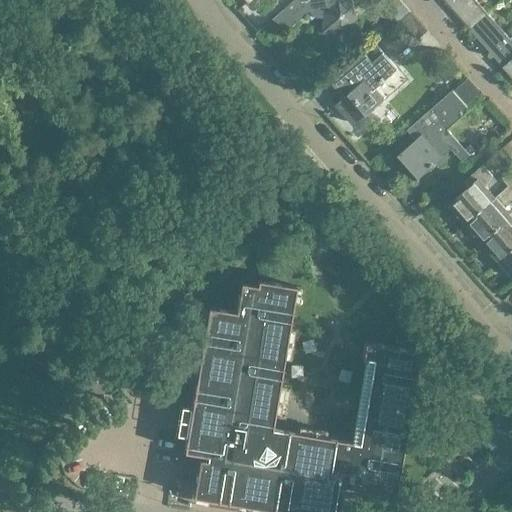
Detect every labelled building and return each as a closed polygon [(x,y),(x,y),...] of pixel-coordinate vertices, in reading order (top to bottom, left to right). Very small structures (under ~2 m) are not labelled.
[(292,0),(273,17),(288,28),(314,6),(319,12),(321,10),(324,13),(322,31),(337,33),(352,49),(365,37),(353,23),(357,20),(352,0),(292,0)] [(398,21),(401,18),(409,10),(399,0),(393,0),(388,4),(396,12),(393,15),(398,21)] [(443,0),(469,28),(487,13),(475,0),(443,0)] [(418,38),(427,30),(409,10),(401,18),(418,38)] [(511,76),(511,40),(487,13),(469,28),(511,76)] [(373,60),(365,51),(329,83),(342,96),(335,103),(355,124),(385,97),(376,87),(387,76),(384,74),(394,65),(382,52),(373,60)] [(469,109),(452,89),(408,129),(416,139),(399,154),(410,166),(417,166),(424,173),(452,147),(441,134),(469,109)] [(511,138),(503,147),(510,155),(511,153),(511,138)] [(468,154),(473,150),(468,145),(464,149),(468,154)] [(483,164),(464,181),(469,186),(450,203),(467,221),(494,196),(486,187),(493,175),(483,164)] [(511,170),(503,178),(509,184),(511,181),(511,170)] [(494,196),(467,221),(483,240),(511,215),(503,206),(511,197),(511,181),(509,184),(495,197),(494,196)] [(511,216),(511,215),(483,240),(500,259),(511,248),(511,216)] [(139,241),(124,252),(140,274),(155,263),(139,241)] [(511,248),(500,259),(511,272),(511,248)] [(435,372),(374,374),(375,436),(231,429),(236,317),(203,316),(201,352),(162,351),(158,448),(206,450),(204,489),(362,496),(361,462),(439,463),(435,372)] [(51,366),(67,351),(55,339),(48,345),(50,347),(41,355),(51,366)]
